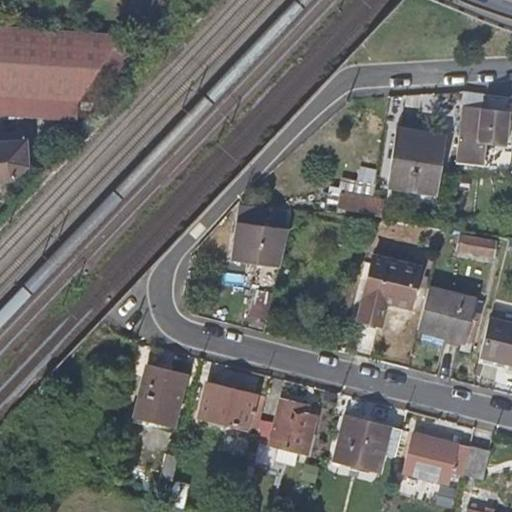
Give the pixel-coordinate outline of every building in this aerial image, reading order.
[(0,85),(7,86),(8,40),(8,31),(0,30),(0,85)] [(84,96),(87,67),(89,39),(37,34),(36,43),(8,40),(7,86),(7,94),(41,92),(84,96)] [(132,72),(148,44),(110,40),(89,39),(87,67),(132,72)] [(475,141),(478,108),(481,109),(482,100),(477,100),(478,93),(475,93),(466,92),(460,91),(459,105),(461,105),(460,120),(458,136),(457,148),(474,149),(475,141)] [(504,120),(505,112),(481,109),(478,108),(475,141),(501,143),(503,132),(504,120)] [(443,133),(397,126),(396,134),(424,139),(424,134),(443,137),(443,133)] [(434,190),(443,137),(424,134),(424,139),(396,134),(394,144),(388,183),(434,190)] [(28,171),(27,162),(34,162),(33,144),(0,146),(0,185),(13,184),(28,171)] [(372,199),(374,182),(342,177),(340,188),(340,193),(372,199)] [(336,209),(338,195),(340,193),(340,188),(330,186),(324,213),(335,214),(336,209)] [(369,214),(372,199),(340,193),(338,195),(336,209),(355,211),(369,214)] [(380,216),(382,201),(372,199),(369,214),(380,216)] [(278,266),(285,237),(288,228),(262,225),(264,209),(239,205),(237,218),(234,236),(233,242),(230,259),(242,261),(267,264),(278,266)] [(491,258),(492,244),(475,242),(460,239),(459,254),(466,254),(483,257),(491,258)] [(413,284),(417,267),(385,259),(373,256),(368,275),(362,301),(358,318),(380,323),(386,300),(407,305),(413,284)] [(266,315),(273,291),(254,286),(246,318),(264,324),(266,315)] [(473,342),(482,300),(450,293),(426,288),(416,329),(435,334),(473,342)] [(511,324),(499,321),(487,318),(478,355),(501,360),(508,362),(511,362),(511,324)] [(508,362),(501,360),(478,355),(476,363),(490,366),(506,370),(508,362)] [(180,390),(183,375),(166,370),(145,365),(132,416),(154,421),(172,425),(175,411),(180,390)] [(249,411),(253,393),(237,388),(235,391),(225,388),(213,385),(205,383),(201,398),(196,416),(207,419),(228,424),(228,426),(245,430),(245,427),(249,411)] [(259,415),(263,395),(253,393),(249,411),(245,427),(255,430),(259,415)] [(304,453),(313,416),(303,413),(305,406),(279,399),(274,419),(268,443),(268,444),(304,453)] [(268,443),(274,419),(259,415),(255,430),(253,439),(268,443)] [(380,452),(387,427),(344,416),(337,444),(333,460),(349,464),(357,466),(376,470),(380,452)] [(392,455),(399,429),(387,427),(380,452),(392,455)] [(448,470),(454,442),(412,432),(402,471),(423,476),(445,482),(448,470)] [(466,447),(467,445),(454,442),(448,470),(460,473),(466,447)] [(479,478),(486,451),(466,447),(460,473),(479,478)] [(170,479),(176,458),(164,455),(158,476),(170,479)] [(180,509),(187,484),(170,479),(164,505),(180,509)]
